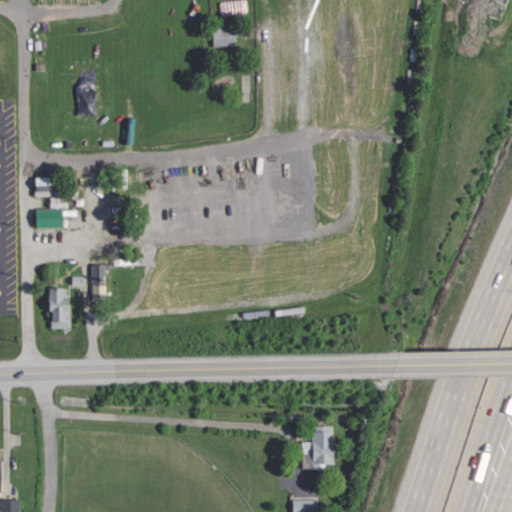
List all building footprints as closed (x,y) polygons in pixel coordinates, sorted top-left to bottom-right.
[(243,0),(225,0),(216,0),(217,14),(244,14),(243,0)] [(209,46),(232,45),(231,26),(207,28),(209,46)] [(28,178),(30,196),(46,194),(44,176),(28,178)] [(30,209),(30,227),(58,226),(58,217),(58,209),(30,209)] [(101,264),(86,264),(88,298),(102,297),(101,264)] [(65,297),(67,297),(67,307),(69,307),(70,326),(49,327),(49,319),(51,319),(50,310),(47,310),(46,287),(65,286),(65,297)] [(331,425),(331,463),(310,464),(310,452),(300,452),(300,441),(310,441),(310,425),(331,425)] [(0,511),(16,511),(16,498),(0,497),(0,511)] [(311,511),(311,498),(288,499),(288,511),(311,511)]
